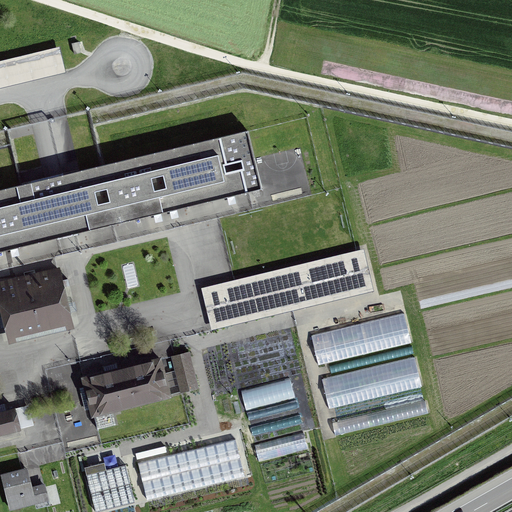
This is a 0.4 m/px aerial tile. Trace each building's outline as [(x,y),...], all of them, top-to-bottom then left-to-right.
[(71,42),(74,54),(82,52),(79,40),(71,42)] [(0,59),(0,86),(66,71),(59,45),(0,59)] [(20,181),(0,185),(0,249),(57,236),(76,232),(112,223),(248,191),(262,187),(248,128),(248,127),(102,161),(62,171),(20,181)] [(373,289),(363,247),(356,249),(233,278),(201,286),(211,328),(292,309),(373,289)] [(60,265),(0,279),(0,306),(8,342),(75,326),(60,265)] [(318,364),(411,342),(404,312),(311,334),(318,364)] [(166,372),(172,394),(181,392),(199,387),(190,350),(174,354),(171,354),(171,356),(175,369),(166,372)] [(83,374),(81,375),(84,386),(79,387),(85,409),(89,408),(91,416),(94,415),(98,429),(116,424),(113,410),(172,395),(172,394),(166,372),(163,358),(162,354),(150,357),(83,374)] [(422,386),(415,356),(322,378),(329,408),(422,386)] [(4,402),(0,402),(0,433),(22,428),(21,427),(33,424),(28,404),(16,407),(16,404),(6,407),(4,402)] [(254,445),(258,462),(307,450),(302,433),(254,445)] [(138,462),(147,499),(245,476),(235,438),(138,462)] [(135,501),(126,463),(106,468),(105,461),(84,466),(96,511),(135,501)] [(45,481),(32,485),(27,465),(0,472),(10,509),(35,503),(36,507),(47,505),(50,504),(48,499),(49,499),(45,481)]
